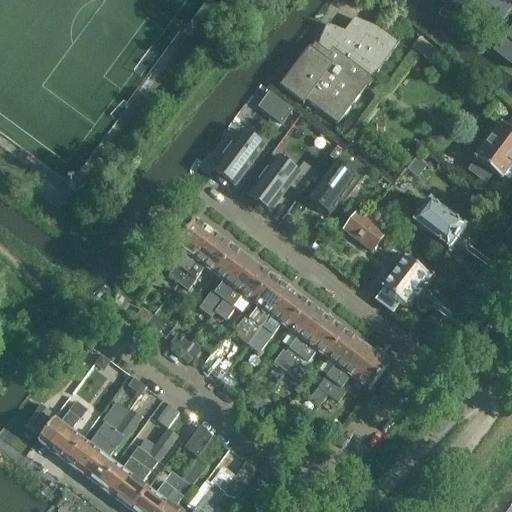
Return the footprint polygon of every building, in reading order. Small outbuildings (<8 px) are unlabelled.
[(511,10),(511,5),(504,0),(446,0),(445,2),(472,19),(497,34),(511,10)] [(372,81),(399,46),(379,30),(377,32),(367,28),(356,23),(347,34),(327,27),(318,48),(321,50),(317,55),(310,49),(280,89),(303,107),(306,103),(338,126),(372,81)] [(511,42),(506,38),(496,52),(511,64),(511,42)] [(282,126),(292,112),(270,96),(260,109),(282,126)] [(502,182),(511,168),(511,133),(502,125),(475,161),(477,162),(469,173),(486,186),(493,175),(502,182)] [(214,171),(236,188),(248,172),(253,166),(265,150),(263,149),(242,133),(233,146),(229,144),(217,160),(221,162),(214,171)] [(343,153),(308,201),(309,202),(329,217),(330,217),(339,205),(342,208),(369,172),(343,153)] [(277,159),(248,198),(271,215),(291,188),(301,195),(316,175),(306,168),(300,176),(277,159)] [(466,230),(457,223),(471,205),(460,196),(446,215),(431,203),(414,225),(449,252),(466,230)] [(387,237),(357,214),(343,232),(374,255),(387,237)] [(179,286),(216,237),(196,222),(176,249),(186,256),(170,279),(179,286)] [(214,277),(234,250),(216,237),(179,286),(188,293),(205,271),(214,277)] [(216,313),(253,264),(234,250),(214,277),(223,284),(207,306),(216,313)] [(406,308),(429,277),(423,273),(427,267),(413,255),(408,261),(406,260),(382,291),(384,292),(377,302),(393,314),(401,305),(406,308)] [(251,305),(272,278),(253,264),(216,313),(226,320),(242,298),(251,305)] [(254,341),(290,292),(272,278),(251,305),(261,312),(244,334),(254,341)] [(289,333),(309,306),(290,292),(254,341),(263,348),(280,326),(289,333)] [(291,369),(328,320),(309,306),(289,333),(298,340),(282,362),(291,369)] [(158,335),(165,326),(154,318),(147,327),(158,335)] [(326,361),(346,334),(328,320),(291,369),(300,376),(317,354),(326,361)] [(329,397),(365,349),(346,334),(326,361),(335,368),(319,390),(329,397)] [(190,347),(178,338),(172,346),(184,355),(190,347)] [(369,393),(390,367),(365,349),(329,397),(339,405),(350,391),(355,383),(369,393)] [(107,372),(140,397),(146,388),(114,364),(107,372)] [(343,408),(354,394),(350,391),(339,405),(343,408)] [(264,403),(254,396),(249,403),(259,410),(264,403)] [(72,434),(88,412),(78,404),(61,426),(54,421),(38,443),(64,463),(81,441),(72,434)] [(274,411),(264,404),(260,411),(269,418),(274,411)] [(36,435),(51,415),(41,407),(26,427),(36,435)] [(169,432),(169,431),(180,416),(171,408),(159,424),(169,432)] [(109,462),(125,440),(127,441),(143,420),(132,413),(117,434),(116,433),(83,477),(100,489),(116,467),(109,462)] [(180,416),(174,425),(184,432),(190,424),(180,416)] [(301,429),(290,420),(283,429),(294,438),(301,429)] [(83,477),(116,433),(106,426),(90,448),(81,441),(64,463),(83,477)] [(321,458),(333,442),(334,441),(317,429),(305,446),(321,458)] [(142,487),(158,465),(179,437),(169,431),(169,432),(149,458),(116,502),(130,511),(134,511),(149,492),(142,487)] [(201,458),(214,441),(205,434),(192,451),(201,458)] [(116,502),(149,458),(139,451),(123,472),(116,467),(100,489),(116,502)] [(176,511),(178,508),(207,469),(198,462),(182,483),(160,511),(176,511)] [(238,499),(257,473),(247,465),(228,491),(238,499)] [(160,511),(182,483),(173,475),(156,497),(149,492),(134,511),(160,511)] [(291,498),(263,477),(262,477),(254,488),(283,509),(291,498)] [(212,511),(216,508),(206,500),(197,511),(212,511)]
